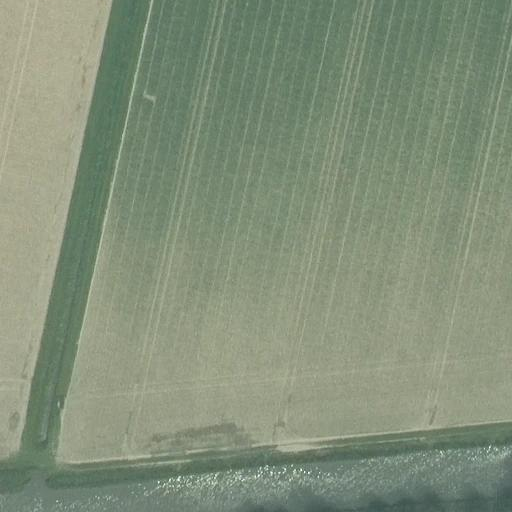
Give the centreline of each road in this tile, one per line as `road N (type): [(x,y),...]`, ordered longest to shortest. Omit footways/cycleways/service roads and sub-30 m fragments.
road 1 (track): [(120,0),(21,468),(0,468)]
road 2 (track): [(21,468),(511,422)]
